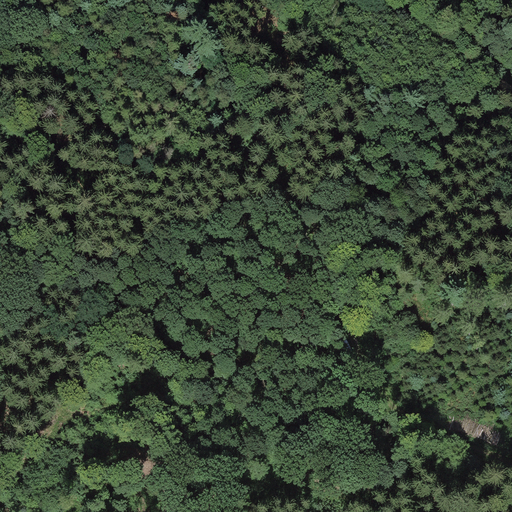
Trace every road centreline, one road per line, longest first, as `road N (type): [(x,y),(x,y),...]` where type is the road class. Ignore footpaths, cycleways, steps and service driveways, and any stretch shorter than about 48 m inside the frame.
road 1 (track): [(191,0),(381,390),(407,415),(511,466)]
road 2 (track): [(511,91),(382,0)]
